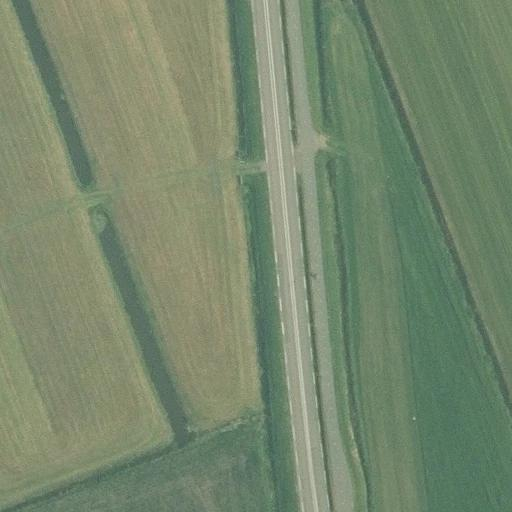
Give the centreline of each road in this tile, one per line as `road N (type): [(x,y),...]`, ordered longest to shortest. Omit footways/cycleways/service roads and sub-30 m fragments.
road 1 (primary): [(320,511),(260,0)]
road 2 (unclassified): [(345,511),(293,0)]
